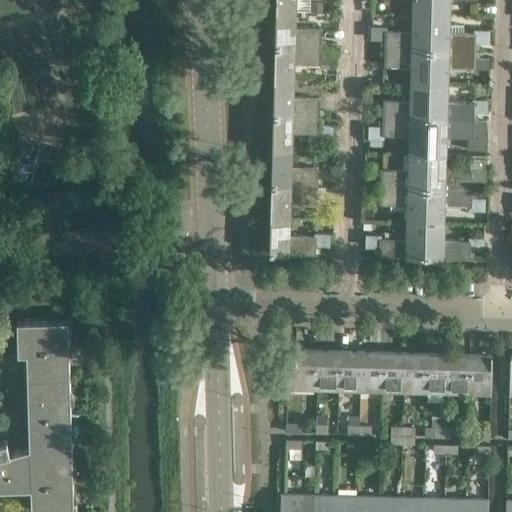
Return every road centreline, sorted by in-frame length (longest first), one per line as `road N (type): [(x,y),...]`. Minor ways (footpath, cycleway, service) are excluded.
road 1 (residential): [(510,0),(498,312)]
road 2 (residential): [(351,308),(357,0)]
road 3 (unclassified): [(215,305),(201,0)]
road 4 (unclassified): [(220,511),(215,305)]
road 5 (residential): [(498,312),(351,308)]
road 6 (unclassified): [(351,308),(215,305)]
